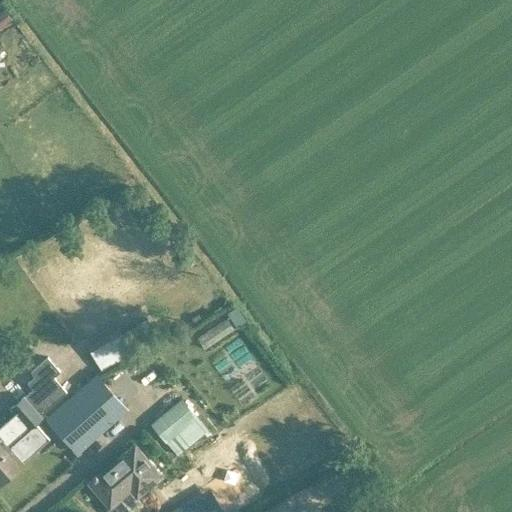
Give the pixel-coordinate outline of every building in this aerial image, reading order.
[(4,9),(0,11),(0,24),(10,17),(4,9)] [(135,332),(104,345),(114,368),(173,344),(165,324),(137,335),(135,332)] [(0,425),(0,454),(31,427),(36,423),(43,417),(41,413),(43,411),(42,410),(66,390),(54,376),(60,371),(48,357),(31,372),(35,377),(28,383),(33,389),(25,396),(25,395),(11,408),(13,409),(3,418),(6,421),(0,425)] [(97,373),(62,405),(47,418),(78,453),(93,439),(127,407),(125,405),(140,392),(118,367),(104,380),(97,373)] [(184,398),(182,397),(150,423),(166,441),(208,406),(194,389),(184,398)] [(31,427),(0,454),(0,483),(24,462),(23,461),(50,438),(36,423),(31,427)] [(94,476),(95,477),(89,482),(110,506),(129,490),(136,499),(164,476),(136,442),(97,476),(96,474),(94,476)] [(207,511),(197,496),(171,511),(207,511)]
